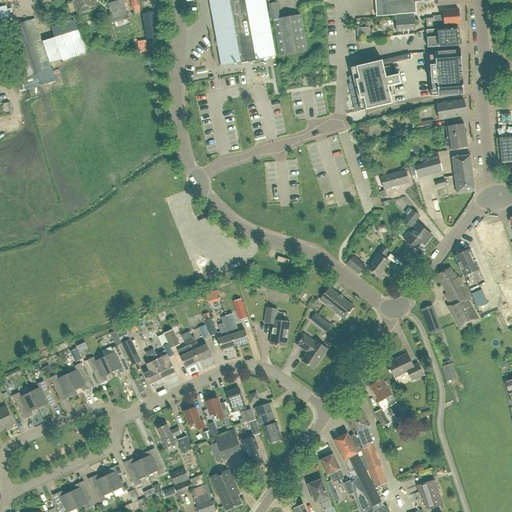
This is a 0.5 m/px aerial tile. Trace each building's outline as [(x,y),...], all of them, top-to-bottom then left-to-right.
[(72,0),(75,12),(95,6),(93,0),(72,0)] [(123,0),(119,0),(107,4),(113,23),(118,22),(119,25),(128,23),(127,19),(129,18),(123,0)] [(209,0),(221,65),(275,55),(265,0),(209,0)] [(267,0),(271,20),(273,20),(279,56),(305,51),(299,15),(280,19),(276,0),(267,0)] [(374,0),(376,16),(395,15),(396,31),(415,29),(414,14),(416,14),(415,2),(435,0),(435,4),(457,3),(457,0),(374,0)] [(460,24),(458,9),(443,10),(444,16),(434,17),(434,26),(460,24)] [(154,12),(143,14),(147,39),(148,39),(149,46),(159,45),(157,37),(159,37),(154,12)] [(35,19),(5,28),(22,79),(51,69),(35,19)] [(428,47),(459,45),(458,28),(426,30),(428,47)] [(427,53),(428,53),(428,65),(430,64),(431,83),(430,83),(431,96),(463,94),(460,49),(427,52),(427,53)] [(405,54),(350,67),(360,110),(392,103),(388,86),(400,83),(398,74),(386,77),(383,65),(406,59),(405,54)] [(11,84),(15,95),(21,93),(17,82),(11,84)] [(464,99),(437,104),(439,120),(467,115),(464,99)] [(0,128),(11,127),(9,120),(0,121),(0,128)] [(433,120),(417,123),(418,130),(434,128),(433,120)] [(447,138),(466,135),(465,123),(445,126),(447,138)] [(359,132),(370,132),(369,124),(358,124),(359,132)] [(466,135),(447,138),(439,139),(440,147),(449,146),(449,150),(468,147),(466,135)] [(511,136),(498,138),(501,163),(511,161),(511,136)] [(425,163),(439,159),(437,152),(423,156),(425,163)] [(475,190),(470,154),(452,157),(457,193),(475,190)] [(439,159),(425,163),(414,166),(418,178),(442,171),(439,159)] [(405,170),(381,176),(384,188),(409,182),(405,170)] [(403,221),(411,227),(403,237),(416,248),(421,241),(425,244),(432,234),(420,224),(419,225),(415,222),(420,216),(412,210),(403,221)] [(487,244),(481,246),(496,285),(511,278),(511,275),(509,267),(511,265),(511,260),(503,237),(503,238),(499,227),(483,232),(487,244)] [(373,261),(368,267),(378,275),(389,261),(383,256),(388,251),(383,247),(372,261),(373,261)] [(470,289),(480,285),(485,282),(479,270),(480,270),(471,249),(455,256),(470,289)] [(353,255),(347,263),(359,273),(365,265),(353,255)] [(289,260),(278,256),(277,261),(288,265),(289,260)] [(451,268),(437,276),(447,294),(444,295),(449,303),(446,304),(459,329),(465,326),(464,323),(470,320),(471,322),(478,319),(467,299),(470,297),(459,277),(458,277),(455,273),(454,274),(451,268)] [(330,287),(320,299),(337,313),(337,315),(342,319),(343,318),(345,319),(354,307),(330,287)] [(482,290),(472,294),(478,307),(488,303),(482,290)] [(218,291),(209,293),(212,300),(220,297),(218,291)] [(247,318),(241,298),(233,301),(239,320),(247,318)] [(273,324),(270,344),(287,346),(290,322),(276,320),(278,309),(267,308),(264,323),(273,324)] [(202,315),(210,336),(218,333),(212,318),(211,318),(208,313),(202,315)] [(226,317),(235,345),(248,341),(245,330),(235,333),(230,315),(226,317)] [(235,345),(226,317),(222,318),(223,323),(219,324),(222,337),(217,339),(221,350),(235,345)] [(130,324),(136,331),(142,327),(135,319),(130,324)] [(205,325),(198,328),(203,339),(209,336),(205,325)] [(173,330),(163,334),(168,344),(169,343),(171,348),(180,344),(173,330)] [(190,345),(198,361),(211,355),(206,345),(200,347),(194,336),(192,337),(189,331),(181,335),(184,341),(191,338),(194,343),(190,345)] [(304,334),(296,345),(307,352),(301,360),(314,370),(328,349),(315,340),(315,341),(304,334)] [(116,346),(121,343),(119,337),(113,340),(116,346)] [(142,362),(131,338),(121,343),(132,366),(142,362)] [(191,338),(184,341),(186,347),(177,351),(185,367),(198,361),(190,345),(194,343),(191,338)] [(163,346),(168,357),(174,354),(171,348),(169,343),(168,344),(163,346)] [(113,353),(104,357),(112,373),(118,370),(120,374),(129,369),(118,346),(111,349),(113,353)] [(155,354),(152,349),(145,352),(147,358),(155,354)] [(158,360),(154,362),(161,378),(175,372),(170,361),(170,362),(165,351),(155,355),(158,360)] [(149,371),(144,374),(149,384),(161,378),(154,362),(158,360),(155,355),(155,354),(147,358),(150,363),(147,365),(149,371)] [(424,375),(418,363),(413,366),(407,354),(387,363),(394,378),(408,371),(412,381),(424,375)] [(177,355),(172,357),(177,368),(182,367),(177,355)] [(106,376),(112,373),(104,357),(95,361),(93,357),(87,360),(98,384),(108,380),(106,376)] [(206,360),(209,370),(219,368),(216,357),(206,360)] [(35,370),(41,367),(38,362),(32,365),(35,370)] [(67,375),(75,391),(81,388),(83,392),(92,387),(80,363),(74,367),(76,370),(67,375)] [(451,364),(442,367),(447,381),(456,378),(451,364)] [(42,369),(45,375),(52,372),(49,366),(42,369)] [(75,391),(67,375),(58,379),(56,375),(50,378),(61,402),(70,397),(69,394),(75,391)] [(392,394),(381,378),(370,386),(380,401),(385,398),(389,404),(395,401),(391,394),(392,394)] [(30,392),(38,409),(44,406),(45,409),(55,405),(43,381),(37,384),(39,388),(30,392)] [(239,388),(226,392),(229,402),(232,412),(245,408),(239,388)] [(38,409),(30,392),(21,397),(19,393),(13,396),(24,420),(33,415),(32,411),(38,409)] [(226,418),(224,410),(226,409),(224,402),(219,404),(217,398),(205,402),(210,415),(217,413),(219,420),(226,418)] [(269,443),(271,442),(272,443),(275,442),(276,441),(282,439),(278,429),(279,428),(278,425),(277,424),(276,422),(275,422),(269,403),(254,408),(257,417),(260,416),(269,443)] [(6,406),(0,409),(0,421),(4,429),(15,424),(6,406)] [(205,428),(202,419),(199,420),(195,407),(183,411),(187,425),(195,422),(198,430),(205,428)] [(390,423),(382,408),(374,412),(382,427),(390,423)] [(243,412),(246,421),(255,418),(252,409),(243,412)] [(375,490),(383,487),(381,484),(386,483),(380,467),(381,467),(369,432),(370,432),(367,427),(370,425),(361,412),(359,410),(354,411),(351,412),(347,417),(348,419),(346,420),(350,427),(354,434),(349,437),(375,490)] [(264,464),(257,444),(254,436),(260,433),(256,419),(248,422),(253,434),(240,439),(243,449),(250,468),(253,468),(254,469),(259,468),(259,465),(264,464)] [(208,426),(212,437),(218,435),(214,423),(208,426)] [(181,433),(178,428),(170,432),(166,424),(157,429),(163,442),(173,438),(172,437),(181,433)] [(234,430),(215,437),(223,459),(229,457),(228,454),(241,450),(234,430)] [(374,511),(371,507),(382,502),(377,491),(383,488),(383,487),(375,490),(349,437),(347,434),(334,440),(355,481),(351,483),(362,511),(374,511)] [(177,440),(183,453),(193,449),(187,436),(177,440)] [(146,456),(140,459),(148,475),(157,471),(159,475),(165,472),(154,448),(145,453),(146,456)] [(340,469),(333,455),(326,458),(325,457),(322,458),(323,460),(320,461),(327,476),(330,474),(334,481),(342,477),(339,470),(340,469)] [(139,480),(148,475),(140,459),(134,462),(133,458),(123,463),(134,486),(141,483),(139,480)] [(105,476),(113,492),(122,488),(123,492),(130,488),(119,465),(109,469),(111,473),(105,476)] [(184,467),(170,473),(174,485),(189,479),(184,467)] [(228,469),(210,477),(216,492),(217,491),(225,511),(241,504),(237,495),(240,494),(228,469)] [(203,474),(174,486),(178,495),(207,483),(203,474)] [(104,496),(113,492),(105,476),(99,478),(97,475),(88,479),(99,503),(106,500),(104,496)] [(330,498),(323,479),(309,485),(315,502),(321,500),(325,511),(336,511),(334,507),(333,507),(329,498),(330,498)] [(442,504),(435,480),(417,486),(421,497),(423,496),(427,509),(442,504)] [(76,489),(70,492),(78,508),(86,504),(88,508),(95,505),(84,481),(74,485),(76,489)] [(159,483),(153,486),(156,492),(161,490),(159,483)] [(69,511),(78,508),(70,492),(64,495),(62,491),(53,495),(60,511),(69,511)] [(209,492),(194,498),(199,511),(210,511),(216,510),(209,492)] [(371,507),(374,511),(390,511),(385,500),(382,502),(371,507)]
